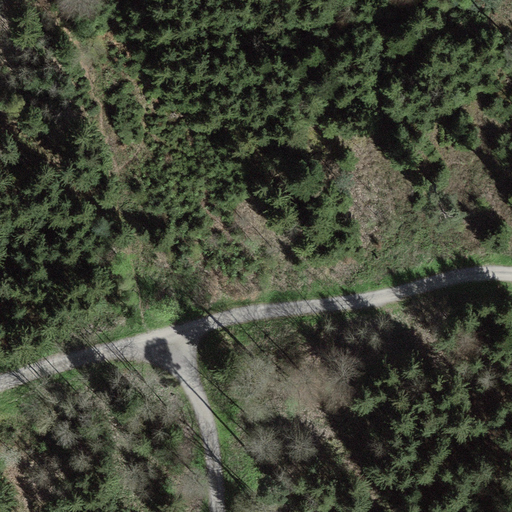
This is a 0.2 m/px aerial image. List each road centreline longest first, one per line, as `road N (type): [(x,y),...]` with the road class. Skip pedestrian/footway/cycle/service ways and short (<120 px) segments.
road 1 (track): [(511,277),(462,273),(383,298),(182,330),(0,380)]
road 2 (track): [(182,330),(211,454),(215,511)]
